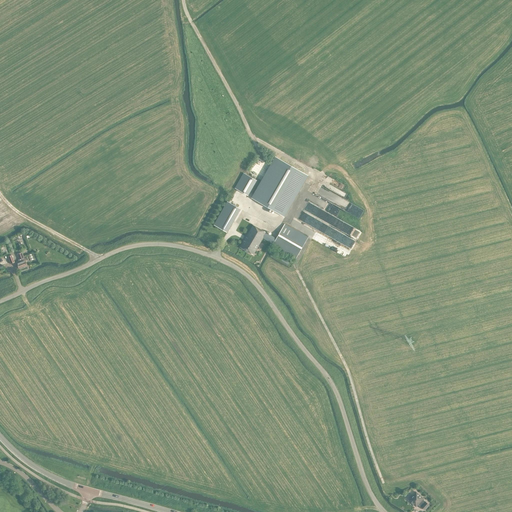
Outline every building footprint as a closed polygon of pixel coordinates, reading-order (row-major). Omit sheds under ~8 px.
[(278,157),(254,196),(280,212),(302,172),(278,157)] [(235,188),(239,190),(248,195),(257,180),(243,173),(235,188)] [(214,225),(220,228),(227,232),(241,209),(227,201),(214,225)] [(307,213),(303,222),(328,235),(333,226),(331,226),(333,222),(334,222),(337,216),(307,201),(302,211),(307,213)] [(354,215),(360,218),(364,210),(361,209),(358,214),(355,213),(354,215)] [(272,245),(295,259),(308,237),(285,224),(276,238),(253,225),(240,247),(253,254),(263,238),(273,244),(272,245)] [(26,265),(24,261),(26,260),(25,258),(24,258),(23,258),(23,257),(21,252),(17,254),(19,260),(16,261),(18,268),(26,265)] [(412,494),(412,495),(408,500),(415,505),(418,502),(421,505),(420,506),(423,509),(428,503),(425,500),(424,501),(422,498),(422,497),(416,491),(415,492),(414,492),(412,494)]
